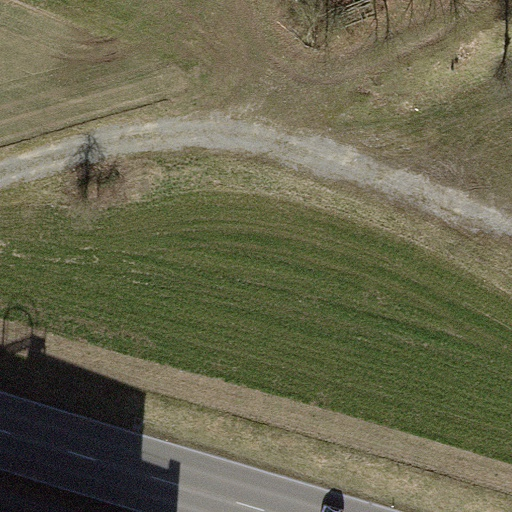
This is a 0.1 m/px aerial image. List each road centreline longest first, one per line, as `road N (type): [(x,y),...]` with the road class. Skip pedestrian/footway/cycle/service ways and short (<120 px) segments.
road 1 (secondary): [(301,511),(0,419)]
road 2 (track): [(201,128),(481,0)]
